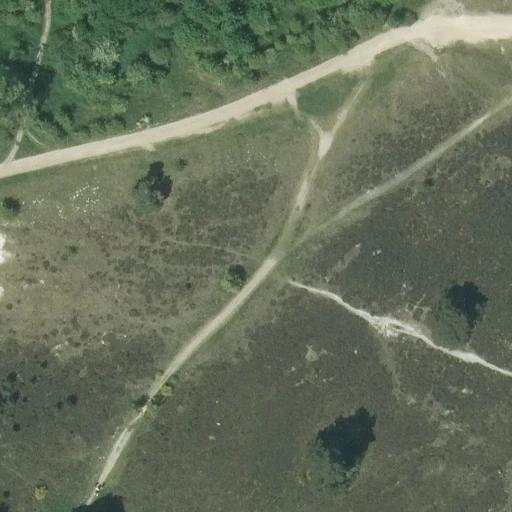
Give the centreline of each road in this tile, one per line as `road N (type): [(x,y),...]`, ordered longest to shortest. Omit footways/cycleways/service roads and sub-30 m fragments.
road 1 (track): [(379,44),(276,257),(158,384),(81,511)]
road 2 (track): [(379,44),(169,130),(57,156)]
road 3 (track): [(511,23),(438,28),(379,44)]
